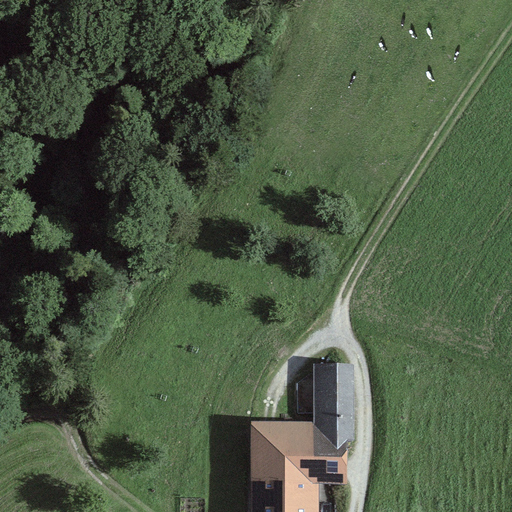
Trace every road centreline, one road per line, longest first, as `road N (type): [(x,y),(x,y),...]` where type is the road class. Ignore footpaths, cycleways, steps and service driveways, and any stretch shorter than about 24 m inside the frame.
road 1 (track): [(352,511),(358,409),(331,314),(344,271),(511,11)]
road 2 (track): [(134,511),(91,478),(55,418),(32,412),(0,423)]
